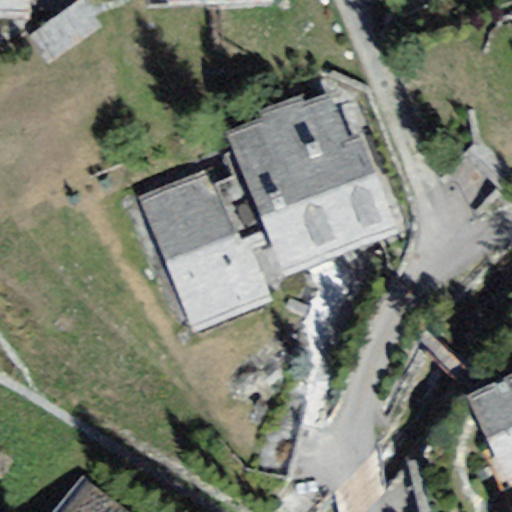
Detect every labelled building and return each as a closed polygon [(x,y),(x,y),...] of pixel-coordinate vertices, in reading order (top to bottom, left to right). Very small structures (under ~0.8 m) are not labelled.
[(36,0),(0,0),(0,23),(34,26),(36,0)] [(141,0),(142,16),(264,14),(263,0),(141,0)] [(78,2),(21,39),(41,68),(97,32),(78,2)] [(351,99),(323,89),(211,128),(230,177),(202,188),(197,176),(126,199),(180,337),(267,308),(260,286),(399,235),(351,99)] [(511,374),(457,397),(497,494),(511,487),(511,374)] [(115,511),(77,482),(54,511),(115,511)]
